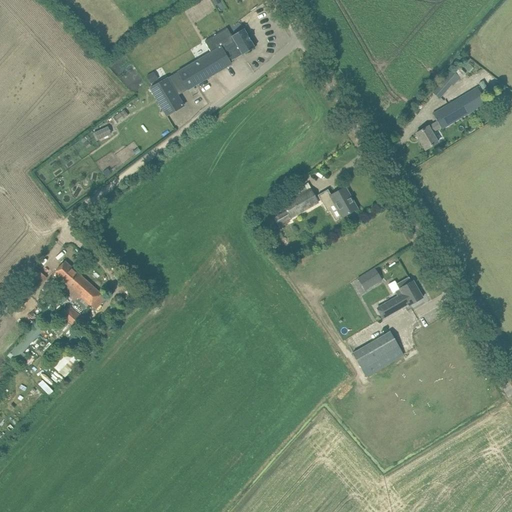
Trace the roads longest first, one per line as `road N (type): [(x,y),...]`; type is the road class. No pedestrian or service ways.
road 1 (tertiary): [(511,384),(299,39)]
road 2 (unclassified): [(73,209),(299,39)]
